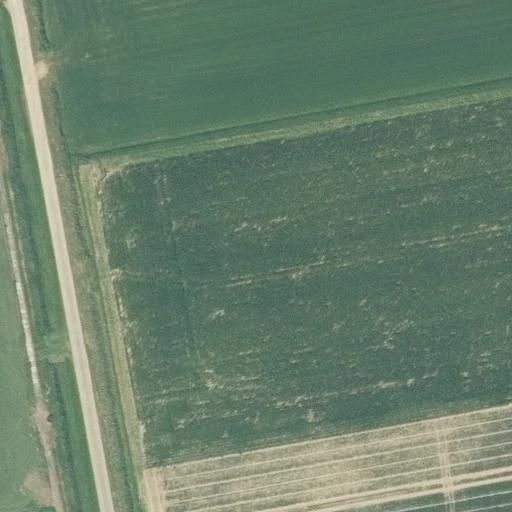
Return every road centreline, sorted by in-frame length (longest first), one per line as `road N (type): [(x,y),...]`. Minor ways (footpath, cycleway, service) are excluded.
road 1 (unclassified): [(104,511),(12,0)]
road 2 (track): [(59,511),(0,181)]
